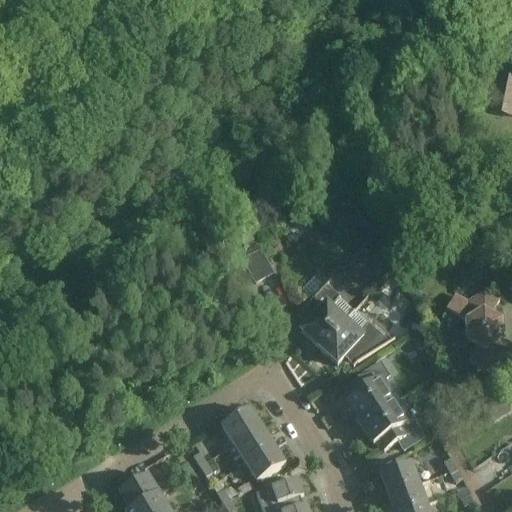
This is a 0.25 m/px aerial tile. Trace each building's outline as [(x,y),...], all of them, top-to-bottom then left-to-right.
[(511,81),(494,78),(486,115),(511,120),(511,81)] [(339,173),(325,183),(328,188),(332,193),(333,194),(335,197),(349,186),(347,183),(346,182),(342,177),(339,173)] [(255,240),(240,247),(244,255),(259,247),(255,240)] [(261,254),(243,264),(256,287),(274,277),(261,254)] [(329,284),(296,320),(297,321),(302,316),(311,325),(300,336),(319,353),(354,315),(326,290),(330,285),(329,284)] [(497,310),(500,305),(484,297),(469,306),(455,299),(447,314),(468,325),(469,345),(477,350),(469,364),(487,373),(503,363),(510,368),(511,364),(511,348),(503,344),(503,324),(502,324),(502,313),(497,310)] [(354,315),(319,353),(337,370),(347,359),(357,368),(394,344),(394,343),(388,347),(354,315)] [(425,337),(415,340),(419,351),(428,349),(425,337)] [(360,427),(365,424),(395,405),(383,387),(391,381),(381,366),(358,380),(361,384),(346,394),(351,402),(346,406),(360,427)] [(471,403),(476,411),(490,402),(486,394),(471,403)] [(510,414),(503,403),(484,415),(492,426),(510,414)] [(390,409),(360,427),(374,450),(379,446),(384,454),(398,444),(404,453),(424,441),(425,440),(414,422),(408,426),(395,405),(390,409)] [(262,431),(251,413),(222,431),(234,449),(262,431)] [(445,427),(436,433),(439,438),(448,433),(445,427)] [(274,450),(262,431),(234,449),(246,468),(274,450)] [(246,468),(257,487),(286,469),(274,450),(246,468)] [(200,455),(193,460),(199,471),(207,466),(200,455)] [(378,460),(370,464),(376,473),(383,470),(378,460)] [(451,463),(444,466),(450,477),(456,473),(451,463)] [(186,464),(179,468),(185,477),(192,473),(186,464)] [(207,466),(199,471),(206,481),(213,476),(207,466)] [(380,479),(388,500),(420,488),(412,467),(380,479)] [(192,473),(185,477),(191,487),(198,483),(192,473)] [(455,487),(462,484),(456,473),(450,477),(455,487)] [(135,511),(159,497),(148,479),(119,496),(128,511),(135,511)] [(294,511),(307,508),(307,507),(303,508),(300,500),(304,499),(298,482),(256,498),(261,511),(294,511)] [(388,500),(392,511),(417,511),(427,509),(420,488),(388,500)] [(224,494),(216,498),(223,509),(230,504),(224,494)] [(467,494),(460,498),(466,509),(474,505),(467,494)] [(163,511),(167,510),(159,497),(135,511),(163,511)]
